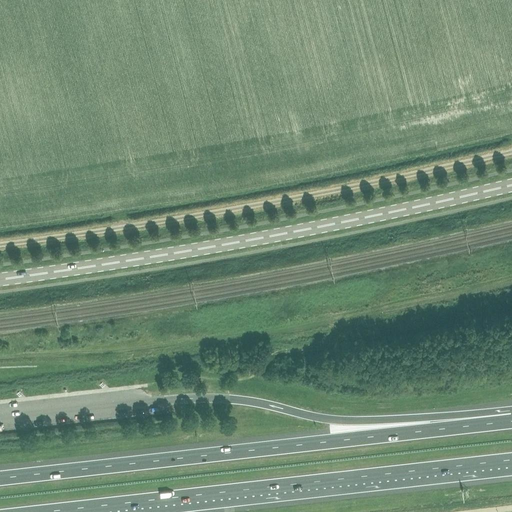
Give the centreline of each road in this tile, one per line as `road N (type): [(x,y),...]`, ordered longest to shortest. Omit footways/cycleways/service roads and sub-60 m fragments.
road 1 (unclassified): [(0,244),(381,183),(511,150)]
road 2 (primary): [(0,277),(191,252),(511,184)]
road 3 (motorway): [(511,421),(0,478)]
road 4 (motorway): [(45,511),(511,460)]
road 5 (track): [(160,353),(511,284)]
road 6 (motorway): [(511,421),(329,419),(229,399)]
road 7 (track): [(229,399),(272,356),(321,348),(329,325)]
